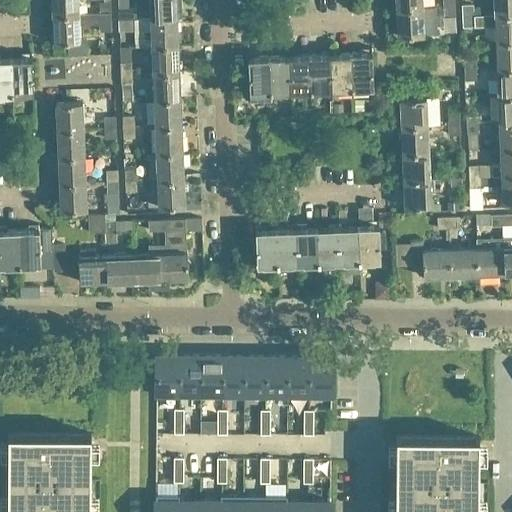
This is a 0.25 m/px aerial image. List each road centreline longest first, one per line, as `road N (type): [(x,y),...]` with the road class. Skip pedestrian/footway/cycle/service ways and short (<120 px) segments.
road 1 (residential): [(221,319),(223,63),(214,47),(212,0)]
road 2 (residential): [(511,324),(221,319)]
road 3 (residential): [(221,319),(0,317)]
